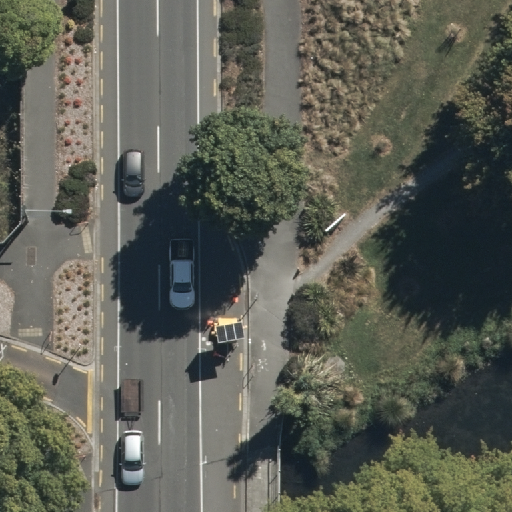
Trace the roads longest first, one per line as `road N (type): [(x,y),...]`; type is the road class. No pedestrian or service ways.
road 1 (secondary): [(156,0),(161,445)]
road 2 (residential): [(0,359),(89,398),(161,445)]
